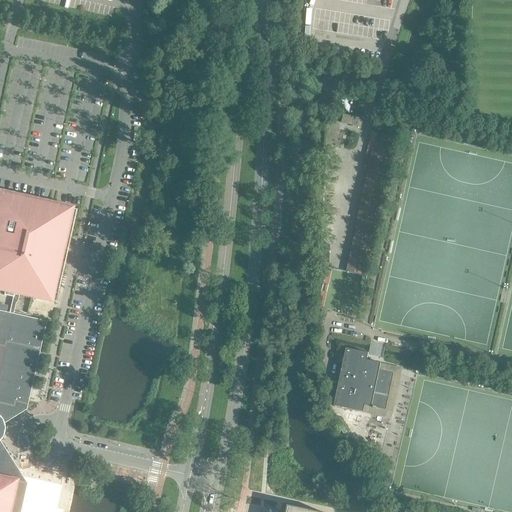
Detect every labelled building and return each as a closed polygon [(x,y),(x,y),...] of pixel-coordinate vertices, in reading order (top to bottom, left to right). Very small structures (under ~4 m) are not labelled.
[(379,224),(399,139),(372,133),(364,165),(370,167),(358,219),(359,219),(379,224)] [(4,295),(13,297),(14,293),(15,294),(15,293),(19,294),(19,295),(56,303),(77,210),(0,192),(0,290),(5,291),(4,295)] [(367,276),(379,224),(359,219),(347,272),(367,276)] [(0,511),(63,511),(64,510),(57,508),(62,486),(22,477),(19,471),(18,470),(14,464),(14,463),(10,457),(6,451),(5,450),(2,444),(1,443),(0,441),(0,440),(0,441),(0,440),(0,426),(3,425),(4,425),(4,424),(6,423),(7,422),(12,419),(13,418),(19,414),(20,414),(26,410),(27,409),(29,399),(29,398),(31,388),(32,387),(34,377),(34,376),(36,366),(36,365),(39,355),(39,354),(41,344),(41,343),(44,333),(46,323),(46,322),(45,321),(35,319),(34,319),(24,317),(23,316),(14,314),(13,314),(14,311),(15,305),(15,304),(16,304),(16,303),(17,302),(17,301),(18,301),(18,300),(18,298),(19,295),(19,294),(15,293),(15,294),(14,293),(13,297),(9,313),(3,312),(2,312),(0,311),(0,511)] [(368,354),(346,349),(334,406),(363,413),(365,406),(373,407),(373,409),(376,409),(376,408),(386,410),(394,374),(379,371),(381,364),(367,361),(368,354)]
